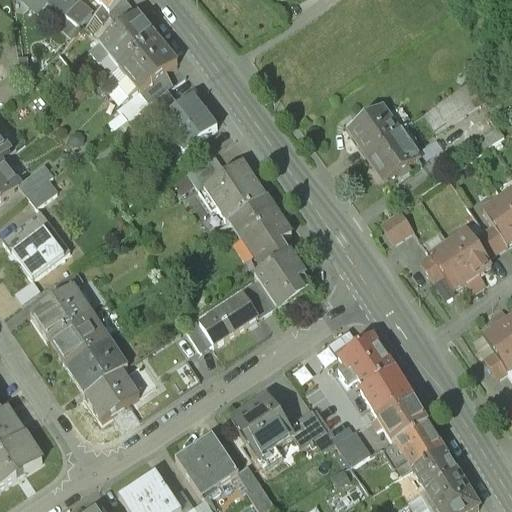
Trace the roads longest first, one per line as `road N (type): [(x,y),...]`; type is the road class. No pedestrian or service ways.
road 1 (tertiary): [(165,0),(373,291)]
road 2 (residential): [(92,479),(373,291)]
road 3 (tertiary): [(414,354),(511,501)]
road 4 (residential): [(92,479),(0,338)]
